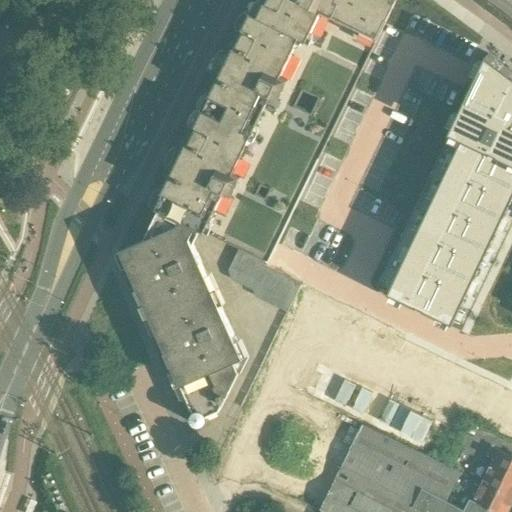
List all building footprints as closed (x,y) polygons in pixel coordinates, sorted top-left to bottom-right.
[(189,204),(182,218),(181,220),(196,228),(205,232),(225,192),(234,196),(238,187),(238,186),(242,177),(234,172),(253,133),(272,94),(281,99),(285,90),(284,90),(289,79),(282,76),(300,38),(307,42),(322,11),(378,39),(386,22),(396,0),(394,0),(392,4),(384,0),(264,0),(258,15),(250,11),(234,45),(237,54),(242,57),(238,65),(223,58),(214,76),(218,78),(188,141),(187,141),(186,142),(189,151),(195,154),(191,162),(175,155),(167,173),(171,175),(164,190),(163,190),(163,191),(189,204)] [(511,72),(490,56),(379,286),(453,321),(511,198),(511,72)] [(191,238),(196,228),(181,220),(182,218),(156,205),(155,208),(145,203),(125,243),(133,262),(128,265),(130,268),(133,267),(140,282),(136,283),(167,352),(170,350),(177,365),(174,367),(194,412),(196,425),(207,417),(220,411),(240,372),(235,361),(244,357),(191,238)] [(288,312),(301,285),(265,267),(267,263),(239,249),(229,270),(233,280),(254,291),(256,296),(288,312)] [(426,379),(333,334),(336,328),(298,310),(274,358),(279,360),(276,366),(236,449),(257,498),(273,492),(268,480),(314,383),(391,420),(391,421),(403,427),(426,379)] [(321,510),(325,511),(491,511),(492,510),(481,505),(470,499),(465,510),(447,500),(462,472),(388,437),(364,425),(353,446),(352,445),(340,470),(321,510)] [(483,482),(511,495),(511,455),(491,446),(487,455),(494,458),(483,482)] [(483,501),(481,505),(492,510),(496,511),(507,511),(511,502),(511,495),(483,482),(475,497),(483,501)]
